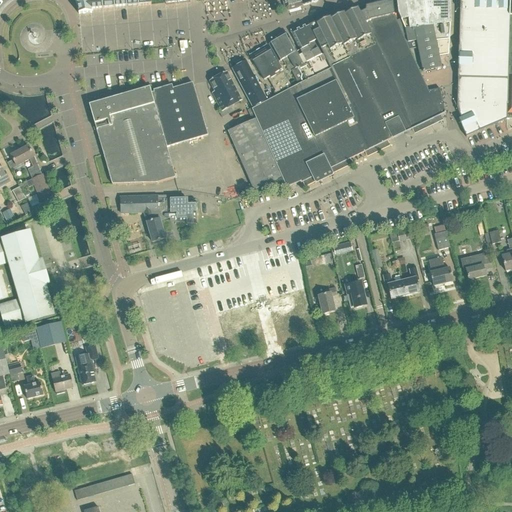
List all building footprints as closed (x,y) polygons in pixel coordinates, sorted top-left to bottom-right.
[(92,11),(151,6),(150,0),(73,0),(75,2),(77,8),(79,15),(92,14),(92,11)] [(288,11),(302,7),(300,0),(282,0),(285,9),(288,11)] [(396,0),(397,4),(397,7),(398,15),(405,30),(405,31),(408,44),(417,42),(424,72),(441,68),(440,62),(439,57),(447,57),(448,56),(450,33),(444,34),(440,34),(439,25),(433,26),(432,18),(434,18),(433,11),(427,11),(425,0),(396,0)] [(425,0),(427,11),(433,11),(434,18),(432,18),(433,26),(439,25),(440,34),(444,34),(450,33),(451,24),(449,0),(425,0)] [(461,0),(461,8),(459,76),(508,78),(510,0),(461,0)] [(372,38),(398,26),(394,16),(392,1),(366,8),(365,12),(360,14),(372,38)] [(321,51),(327,48),(328,51),(341,45),(343,47),(353,42),(356,43),(370,36),(357,9),(344,14),(344,12),(330,18),(329,17),(316,23),(308,27),(317,45),(320,51),(321,51)] [(317,45),(308,27),(308,26),(291,33),(300,52),(296,54),(303,67),(303,68),(309,80),(330,69),(321,51),(320,51),(317,45)] [(429,92),(407,44),(398,26),(372,38),(376,46),(349,58),(366,90),(383,124),(391,140),(411,130),(411,131),(445,114),(440,89),(429,92)] [(303,67),(296,54),(287,36),(276,42),(281,52),(284,51),(295,70),(291,72),(299,85),(309,80),(303,68),(303,67)] [(289,73),(291,72),(295,70),(284,51),(281,52),(276,42),(269,46),(279,63),(282,61),(289,73)] [(276,98),(291,90),(281,71),(278,66),(267,49),(250,58),(263,82),(267,79),(275,92),(274,94),(276,98)] [(383,124),(366,90),(349,58),(329,69),(309,80),(299,85),(291,90),(276,98),(268,102),(254,110),(252,110),(256,120),(282,179),(286,189),(300,184),(301,185),(315,178),(313,175),(326,169),(328,172),(369,152),(391,140),(383,124)] [(254,110),(268,102),(246,62),(232,70),(254,110)] [(227,73),(210,83),(215,93),(212,94),(222,113),(231,108),(233,107),(242,103),(227,73)] [(459,76),(458,93),(458,107),(464,121),(460,122),(467,137),(506,120),(508,78),(459,76)] [(208,138),(193,85),(173,91),(172,87),(150,93),(149,90),(90,107),(97,132),(96,132),(112,187),(157,188),(157,187),(175,180),(167,149),(208,138)] [(253,192),(282,179),(256,120),(227,132),(250,185),(247,186),(250,192),(253,191),(253,192)] [(28,171),(32,181),(37,178),(36,176),(40,174),(34,158),(28,148),(11,157),(13,161),(7,164),(11,171),(30,161),(33,169),(28,171)] [(3,174),(0,168),(0,187),(10,183),(5,173),(3,174)] [(37,178),(32,181),(26,183),(29,189),(34,186),(41,202),(52,197),(42,176),(41,176),(40,174),(36,176),(37,178)] [(19,203),(26,199),(20,188),(13,192),(19,203)] [(157,204),(157,198),(120,199),(121,215),(143,215),(147,227),(152,245),(165,241),(160,223),(169,220),(170,222),(174,220),(175,224),(187,224),(187,226),(196,226),(195,203),(187,203),(187,201),(166,202),(166,204),(157,204)] [(30,208),(33,213),(42,208),(39,203),(30,208)] [(9,226),(17,222),(11,210),(3,214),(9,226)] [(427,225),(415,228),(417,235),(429,232),(427,225)] [(138,229),(124,233),(128,246),(142,242),(138,229)] [(400,243),(412,240),(409,231),(397,233),(400,243)] [(439,252),(451,249),(447,233),(435,236),(439,252)] [(492,246),(501,244),(498,233),(489,235),(492,246)] [(417,235),(418,251),(430,250),(429,235),(417,235)] [(44,276),(42,271),(40,272),(39,271),(41,270),(40,264),(38,264),(30,237),(16,241),(15,238),(4,241),(5,244),(0,245),(0,264),(10,262),(21,301),(0,308),(5,326),(27,320),(28,322),(39,319),(38,316),(52,312),(44,285),(46,284),(44,278),(42,278),(41,277),(44,276)] [(511,271),(511,240),(507,242),(510,251),(506,252),(508,257),(502,258),(506,273),(511,271)] [(376,270),(383,269),(379,251),(372,252),(376,270)] [(485,272),(493,270),(490,259),(489,254),(461,261),(464,272),(467,271),(469,277),(468,278),(469,280),(469,279),(470,282),(486,278),(485,272)] [(450,270),(446,271),(443,258),(429,262),(432,274),(431,275),(432,280),(431,280),(432,282),(433,282),(434,288),(435,288),(436,290),(444,288),(443,286),(454,283),(450,270)] [(312,269),(310,262),(304,264),(306,271),(312,269)] [(359,281),(365,279),(362,266),(356,268),(359,281)] [(402,283),(406,297),(420,294),(417,282),(419,281),(416,269),(410,270),(413,280),(402,283)] [(406,297),(402,283),(393,285),(390,275),(383,277),(387,289),(388,289),(391,301),(406,297)] [(355,309),(355,310),(367,307),(363,291),(361,291),(359,283),(345,287),(350,310),(355,309)] [(329,316),(330,315),(335,314),(331,298),(338,297),(336,289),(335,285),(326,287),(327,291),(327,294),(319,297),(319,298),(323,316),(325,316),(326,317),(329,316)] [(256,319),(261,334),(290,323),(285,309),(256,319)] [(88,320),(79,323),(84,342),(93,340),(88,320)] [(59,324),(33,330),(38,350),(64,344),(59,324)] [(77,359),(75,359),(76,363),(77,365),(78,369),(80,375),(83,387),(84,386),(96,383),(94,375),(95,374),(92,362),(98,360),(95,346),(86,349),(87,356),(81,358),(77,359)] [(0,390),(6,389),(3,378),(10,376),(3,348),(0,348),(0,406),(2,406),(0,399),(0,390)] [(12,383),(19,382),(18,375),(23,374),(21,366),(8,369),(12,383)] [(60,374),(51,376),(56,393),(57,396),(65,394),(64,391),(73,389),(70,376),(61,378),(60,374)] [(35,385),(33,377),(27,379),(29,387),(24,388),(27,400),(43,396),(40,384),(35,385)] [(62,491),(65,500),(117,487),(115,477),(62,491)]
